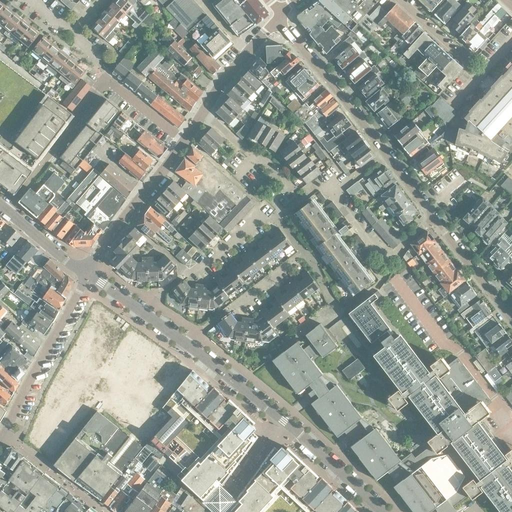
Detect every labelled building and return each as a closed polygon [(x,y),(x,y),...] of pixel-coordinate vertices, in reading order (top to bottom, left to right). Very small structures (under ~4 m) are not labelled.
[(71,10),(75,6),(68,0),(61,0),(61,1),(71,10)] [(113,3),(126,15),(135,22),(139,25),(142,22),(129,11),(133,7),(133,6),(136,2),(134,0),(115,0),(116,0),(113,3)] [(198,42),(213,58),(222,50),(221,48),(226,44),(227,45),(231,42),(193,0),(174,0),(165,8),(175,18),(180,24),(189,32),(198,42)] [(269,14),(257,0),(217,0),(212,4),(238,38),(239,37),(237,34),(253,23),(255,26),(269,15),(269,14)] [(357,33),(362,28),(357,23),(333,1),(332,1),(331,0),(319,0),(318,1),(348,28),(348,29),(351,31),(353,30),(357,33)] [(333,0),(333,1),(357,23),(366,14),(377,2),(377,3),(377,2),(374,0),(333,0)] [(445,0),(418,0),(427,7),(426,8),(430,12),(431,11),(432,12),(440,3),(440,4),(444,0),(443,0),(444,0),(445,0)] [(448,0),(447,1),(435,14),(445,24),(458,11),(461,6),(454,0),(448,0)] [(296,18),(308,33),(324,16),(329,20),(331,19),(335,22),(334,23),(337,25),(345,32),(348,29),(348,28),(318,1),(297,16),(297,18),(296,18)] [(113,3),(106,11),(119,23),(126,15),(113,3)] [(476,10),(468,3),(453,20),(456,22),(452,26),(459,33),(474,17),(472,14),(476,10)] [(396,5),(387,14),(379,23),(382,27),(388,20),(393,24),(404,12),(396,5)] [(366,14),(357,23),(362,28),(363,28),(369,33),(379,23),(387,14),(379,6),(369,17),(366,14)] [(0,24),(3,27),(14,14),(6,7),(0,13),(0,24)] [(119,23),(106,11),(99,19),(112,31),(119,23)] [(22,20),(14,14),(3,27),(12,34),(22,20)] [(145,23),(153,24),(156,20),(149,14),(143,21),(145,23)] [(395,38),(398,41),(415,22),(406,14),(395,26),(400,31),(395,38)] [(467,44),(492,18),(487,14),(485,17),(486,17),(476,28),(471,24),(459,37),(467,44)] [(309,34),(314,40),(323,30),(324,30),(322,28),(329,20),(324,16),(308,33),(309,34)] [(175,18),(169,24),(175,30),(175,29),(180,24),(175,18)] [(488,44),(485,41),(487,39),(483,35),(491,26),(495,21),(492,18),(467,44),(475,52),(479,48),(482,51),(488,44)] [(116,34),(112,31),(99,19),(92,28),(108,43),(116,34)] [(31,27),(22,20),(12,34),(20,40),(31,27)] [(423,30),(415,22),(398,41),(394,45),(398,49),(405,41),(408,43),(409,44),(423,30)] [(189,32),(180,24),(175,29),(184,37),(189,32)] [(324,31),(324,30),(323,30),(314,40),(320,47),(336,30),(331,26),(325,32),(324,31)] [(31,27),(20,40),(28,47),(39,34),(31,27)] [(340,34),(336,30),(320,47),(326,54),(336,44),(333,42),(340,34)] [(369,34),(378,43),(382,39),(373,30),(369,34)] [(411,46),(405,52),(403,55),(408,59),(417,49),(422,54),(433,41),(432,40),(433,39),(429,36),(428,36),(423,32),(411,46)] [(192,58),(167,33),(161,39),(169,47),(166,49),(184,66),(186,64),(187,66),(189,66),(192,63),(192,61),(190,59),(192,58)] [(41,57),(52,44),(43,37),(32,50),(41,57)] [(344,67),(358,55),(350,46),(353,44),(348,39),(332,52),(336,57),(334,59),(342,69),(344,67)] [(434,42),(433,41),(422,54),(427,58),(418,68),(419,70),(422,72),(443,50),(439,46),(439,44),(436,41),(434,42)] [(190,49),(213,75),(220,68),(220,66),(213,58),(198,42),(190,49)] [(130,46),(126,43),(119,52),(123,55),(130,46)] [(402,50),(405,52),(411,46),(409,44),(408,43),(402,50)] [(60,51),(52,44),(41,57),(49,64),(60,51)] [(278,66),(274,70),(271,73),(274,76),(281,70),(284,74),(299,61),(290,51),(285,56),(286,59),(283,62),(282,45),(266,46),(267,63),(278,63),(278,66)] [(155,50),(137,69),(146,77),(147,76),(159,64),(164,58),(155,50)] [(422,72),(426,75),(427,77),(436,67),(441,71),(452,59),(451,58),(452,56),(449,53),(447,54),(443,50),(422,72)] [(64,52),(63,54),(60,51),(49,64),(46,68),(50,71),(52,69),(57,73),(58,71),(70,57),(64,52)] [(361,52),(358,55),(344,67),(348,71),(346,73),(354,83),(357,81),(356,81),(371,69),(362,60),(365,58),(361,52)] [(77,65),(74,62),(75,61),(70,57),(58,71),(62,74),(59,78),(63,82),(77,65)] [(270,73),(266,68),(265,67),(266,65),(265,63),(260,58),(249,70),(268,88),(270,86),(268,85),(269,83),(265,78),(266,77),(270,73)] [(0,184),(8,190),(14,195),(32,171),(38,164),(36,162),(38,159),(69,119),(72,114),(49,97),(0,59),(0,184)] [(174,64),(168,59),(162,65),(168,71),(174,64)] [(453,60),(452,59),(441,71),(446,76),(437,86),(442,90),(443,88),(462,68),(458,64),(458,62),(455,59),(453,60)] [(458,131),(454,145),(462,147),(462,149),(463,150),(464,151),(466,152),(467,153),(469,154),(470,154),(472,155),(474,155),(475,155),(477,155),(478,153),(485,156),(492,160),(491,162),(491,163),(492,164),(493,165),(494,166),(495,167),(496,168),(497,168),(498,168),(498,169),(499,169),(500,168),(501,168),(502,167),(502,166),(503,165),(503,164),(502,164),(502,163),(502,162),(501,162),(509,150),(510,151),(511,149),(511,63),(468,111),(469,112),(464,118),(467,122),(465,130),(459,128),(458,131)] [(131,73),(119,64),(111,73),(123,83),(131,73)] [(170,80),(171,81),(174,77),(159,64),(147,76),(163,89),(170,80)] [(86,72),(77,65),(63,82),(67,85),(70,81),(75,85),(86,72)] [(374,66),(371,69),(356,81),(357,81),(360,86),(358,88),(366,98),(383,84),(375,74),(378,71),(374,66)] [(284,81),(293,91),(311,76),(311,73),(311,72),(309,70),(308,70),(305,70),(302,67),(293,75),(292,74),(284,81)] [(240,79),(241,80),(254,92),(254,91),(261,84),(248,71),(240,79)] [(135,92),(141,84),(143,82),(131,73),(123,83),(135,92)] [(182,75),(175,84),(188,96),(196,102),(202,93),(182,75)] [(311,76),(293,91),(303,102),(311,95),(310,94),(319,85),(316,82),(316,80),(313,76),(311,76)] [(91,87),(82,80),(78,84),(87,92),(91,87)] [(181,104),(188,96),(175,84),(171,81),(170,80),(163,89),(181,104)] [(247,99),(254,92),(241,80),(234,87),(247,100),(247,99)] [(82,99),(87,92),(78,84),(72,91),(82,99)] [(149,98),(153,93),(141,84),(135,92),(145,100),(147,97),(149,98)] [(251,103),(247,99),(247,100),(234,87),(227,95),(230,97),(245,112),(245,111),(244,110),(251,103)] [(385,96),(387,95),(382,89),(366,102),(374,111),(383,103),(384,105),(389,101),(385,96)] [(262,107),(272,92),(268,90),(259,105),(262,107)] [(334,98),(326,90),(313,101),(314,103),(309,107),(305,103),(294,113),(304,124),(305,123),(334,98)] [(76,106),(82,99),(72,91),(67,99),(76,106)] [(178,126),(185,118),(153,93),(149,98),(147,97),(145,100),(150,104),(178,126)] [(404,93),(399,97),(404,103),(409,99),(404,93)] [(196,102),(188,96),(181,104),(190,112),(196,102)] [(241,116),(245,112),(230,97),(223,105),(236,117),(240,121),(243,117),(241,116)] [(431,107),(437,115),(448,104),(440,97),(431,107)] [(272,98),(270,101),(277,109),(280,106),(272,98)] [(340,106),(334,98),(305,123),(319,141),(326,136),(319,128),(320,128),(319,127),(326,121),(326,120),(325,119),(327,117),(329,119),(333,115),(331,113),(340,106)] [(76,106),(67,99),(62,104),(72,111),(76,106)] [(106,99),(87,122),(99,132),(102,128),(104,130),(120,110),(106,99)] [(288,107),(294,113),(298,109),(292,103),(288,107)] [(388,128),(397,121),(402,117),(391,103),(386,107),(376,114),(388,128)] [(457,113),(448,104),(437,115),(445,126),(457,113)] [(236,117),(223,105),(216,112),(229,125),(236,117)] [(433,119),(437,116),(430,106),(425,110),(433,119)] [(113,124),(125,134),(130,127),(142,135),(137,141),(160,159),(168,149),(145,131),(134,122),(122,112),(113,124)] [(330,151),(337,145),(346,139),(341,132),(350,125),(350,126),(351,125),(351,124),(350,124),(343,115),(343,114),(342,115),(328,125),(327,126),(328,127),(328,126),(335,136),(323,145),(328,152),(330,151)] [(257,142),(257,141),(269,122),(260,117),(248,136),(257,142)] [(402,146),(418,132),(420,130),(416,125),(412,121),(394,136),(402,145),(402,146)] [(86,124),(73,140),(82,147),(89,139),(95,145),(103,135),(99,132),(87,122),(86,123),(86,124)] [(278,127),(269,122),(257,141),(266,146),(275,132),(278,127)] [(125,134),(113,124),(109,130),(120,139),(125,134)] [(236,134),(241,139),(248,129),(244,125),(236,134)] [(224,140),(211,128),(204,135),(217,148),(224,140)] [(447,128),(441,135),(445,140),(447,143),(454,145),(458,131),(448,129),(447,128)] [(356,131),(346,139),(337,145),(330,151),(333,154),(340,149),(344,153),(347,151),(348,151),(362,140),(356,131)] [(275,132),(266,146),(275,152),(285,137),(275,132)] [(426,142),(418,132),(402,146),(402,145),(401,146),(411,157),(425,145),(424,144),(426,142)] [(210,155),(217,148),(204,135),(197,143),(210,155)] [(309,135),(301,141),(305,146),(313,139),(309,135)] [(73,140),(59,157),(75,170),(82,160),(76,155),(82,147),(73,140)] [(348,151),(354,159),(368,148),(362,140),(348,151)] [(286,161),(300,150),(294,141),(279,153),(286,161)] [(132,159),(145,170),(146,169),(148,169),(150,167),(150,165),(154,161),(138,148),(135,152),(137,153),(132,159)] [(236,205),(240,201),(245,196),(214,166),(193,148),(184,159),(195,166),(195,167),(236,205)] [(320,161),(325,157),(319,148),(316,151),(314,152),(320,161)] [(375,156),(368,148),(354,159),(360,167),(375,156)] [(426,154),(427,156),(417,163),(421,169),(421,171),(422,173),(425,173),(426,175),(443,162),(433,148),(426,154)] [(223,162),(227,165),(238,153),(235,150),(223,162)] [(307,158),(300,150),(286,161),(292,169),(294,168),(307,158)] [(146,171),(145,170),(132,159),(125,154),(118,163),(139,181),(146,171)] [(300,176),(314,165),(308,157),(307,158),(294,168),(300,176)] [(84,159),(79,165),(84,170),(89,164),(84,159)] [(194,200),(198,204),(203,209),(219,224),(223,220),(227,216),(231,210),(236,206),(236,205),(195,167),(195,166),(184,159),(175,172),(187,180),(181,189),(186,194),(194,200)] [(337,164),(345,174),(348,171),(340,161),(337,164)] [(127,198),(135,187),(110,164),(101,174),(120,191),(127,198)] [(300,176),(306,184),(321,174),(314,165),(300,176)] [(367,180),(378,194),(396,181),(385,166),(367,180)] [(84,214),(93,222),(103,230),(126,199),(99,175),(101,174),(94,168),(68,199),(71,201),(75,204),(76,203),(86,212),(84,214)] [(37,218),(49,203),(55,196),(55,194),(58,190),(65,183),(53,173),(36,194),(30,189),(19,202),(37,218)] [(505,190),(511,181),(511,180),(508,177),(500,186),(505,190)] [(166,189),(179,202),(180,202),(179,201),(186,194),(181,189),(173,181),(166,189)] [(346,190),(351,197),(362,188),(357,182),(346,190)] [(378,208),(381,211),(389,205),(403,195),(396,185),(381,196),(382,196),(380,198),(384,203),(378,208)] [(172,209),(179,202),(166,189),(159,197),(172,209)] [(55,196),(49,203),(37,218),(45,225),(58,210),(66,201),(68,199),(58,190),(55,194),(55,196)] [(410,204),(403,195),(389,205),(396,215),(410,204)] [(245,196),(240,201),(249,210),(254,204),(245,196)] [(166,216),(172,209),(159,197),(152,204),(166,216)] [(470,221),(473,225),(474,225),(490,206),(490,207),(491,206),(490,204),(487,201),(484,199),(482,197),(480,200),(477,201),(476,204),(463,219),(468,223),(470,221)] [(59,215),(71,201),(68,199),(66,201),(58,210),(45,225),(44,226),(48,230),(49,229),(52,231),(53,230),(52,229),(58,222),(59,223),(63,218),(59,215)] [(245,215),(249,210),(240,201),(236,205),(236,206),(245,215)] [(371,282),(361,269),(334,235),(337,233),(312,201),(294,215),(318,246),(316,248),(353,296),(371,282)] [(332,202),(325,207),(328,211),(331,208),(335,205),(332,202)] [(198,204),(195,208),(200,213),(203,209),(198,204)] [(410,204),(396,215),(400,220),(397,222),(401,226),(404,224),(404,225),(413,218),(412,217),(414,215),(413,213),(415,211),(410,204)] [(245,215),(236,206),(231,210),(240,219),(245,215)] [(492,208),(490,207),(490,206),(474,225),(473,225),(472,226),(477,229),(475,231),(480,236),(481,235),(480,234),(498,215),(499,214),(497,213),(495,210),(492,208)] [(145,214),(159,227),(162,223),(172,232),(175,229),(150,207),(145,214)] [(368,208),(364,211),(362,212),(372,225),(377,221),(368,208)] [(236,224),(240,219),(231,210),(227,216),(236,224)] [(63,218),(59,223),(58,222),(52,229),(53,230),(52,231),(57,235),(57,237),(59,238),(61,238),(62,239),(75,225),(69,220),(71,217),(67,214),(63,218)] [(172,240),(159,227),(145,214),(137,226),(151,238),(156,232),(169,244),(172,240)] [(500,217),(498,215),(480,234),(481,235),(485,238),(483,240),(488,244),(507,223),(505,222),(503,218),(500,217)] [(191,216),(186,221),(189,224),(194,219),(191,216)] [(202,223),(215,236),(222,228),(209,216),(202,223)] [(232,229),(236,224),(227,216),(223,220),(232,229)] [(381,218),(377,221),(372,225),(376,230),(385,222),(381,218)] [(228,233),(232,229),(223,220),(219,224),(228,233)] [(348,224),(346,220),(339,225),(342,229),(348,224)] [(87,230),(91,226),(92,223),(89,221),(84,228),(87,230)] [(103,230),(93,222),(92,223),(91,226),(92,227),(91,229),(100,235),(103,230)] [(385,222),(376,230),(380,235),(389,227),(385,222)] [(209,243),(215,236),(202,223),(196,230),(209,243)] [(70,244),(73,246),(73,247),(85,232),(76,225),(65,240),(66,242),(68,243),(70,244)] [(85,233),(85,232),(73,247),(73,246),(73,247),(74,248),(74,247),(75,246),(90,246),(91,247),(100,235),(91,229),(92,227),(91,226),(87,230),(85,233)] [(11,247),(20,236),(11,227),(1,239),(11,247)] [(384,239),(393,231),(389,227),(380,235),(384,239)] [(127,235),(123,238),(135,251),(146,239),(134,228),(127,235)] [(275,237),(273,239),(282,251),(291,244),(278,228),(272,233),(275,237)] [(209,243),(196,230),(188,238),(202,250),(209,243)] [(397,236),(397,235),(393,231),(384,239),(388,244),(397,236)] [(412,245),(419,254),(434,242),(435,242),(427,231),(414,242),(412,245)] [(360,239),(357,235),(350,240),(354,244),(357,242),(360,239)] [(397,236),(388,244),(393,249),(402,241),(397,236)] [(267,237),(262,241),(274,257),(282,251),(273,239),(270,240),(267,237)] [(494,263),(507,248),(503,244),(506,241),(501,237),(498,239),(492,245),(495,247),(487,255),(488,257),(487,258),(490,262),(492,260),(493,262),(494,263)] [(117,269),(119,268),(130,256),(135,251),(123,238),(119,242),(121,244),(114,251),(117,255),(110,262),(117,269)] [(27,263),(38,250),(27,240),(6,265),(14,272),(24,261),(27,263)] [(259,249),(257,251),(266,263),(274,257),(262,241),(256,245),(259,249)] [(438,244),(437,245),(434,242),(419,254),(416,257),(423,266),(426,264),(442,252),(441,252),(443,251),(438,244)] [(511,243),(507,248),(494,263),(500,269),(509,261),(511,263),(511,262),(511,243)] [(175,256),(185,265),(192,258),(182,249),(175,256)] [(258,269),(266,263),(257,251),(254,253),(251,249),(246,253),(258,269)] [(365,258),(368,255),(371,253),(369,250),(362,255),(365,258)] [(414,260),(407,251),(403,256),(409,264),(411,268),(416,264),(413,261),(414,260)] [(426,264),(434,273),(449,261),(442,252),(426,264)] [(243,261),(241,263),(250,275),(258,269),(246,253),(240,257),(243,261)] [(43,266),(49,259),(43,254),(36,261),(43,267),(43,266)] [(158,278),(164,278),(176,266),(165,255),(158,263),(162,267),(158,272),(158,278)] [(137,263),(130,256),(119,268),(130,278),(137,278),(138,272),(133,267),(137,263)] [(137,281),(148,281),(148,258),(142,258),(142,263),(137,263),(133,267),(138,272),(137,278),(137,281)] [(158,281),(158,278),(158,272),(162,267),(158,263),(153,263),(153,258),(148,258),(148,281),(158,281)] [(62,271),(49,259),(43,266),(45,268),(41,274),(51,284),(62,271)] [(242,281),(250,275),(241,263),(238,265),(235,261),(230,266),(231,267),(242,281)] [(456,271),(449,261),(434,273),(441,283),(456,271)] [(376,265),(372,268),(377,275),(381,272),(376,265)] [(229,275),(226,277),(236,290),(244,284),(242,281),(231,267),(226,271),(229,275)] [(444,297),(449,293),(465,280),(457,270),(456,271),(441,283),(443,286),(438,290),(444,297)] [(57,291),(66,299),(71,289),(74,284),(74,282),(62,271),(51,284),(50,285),(57,290),(57,291)] [(303,279),(300,281),(310,294),(318,287),(306,271),(300,275),(303,279)] [(60,310),(66,299),(57,291),(57,290),(50,285),(51,284),(41,274),(36,281),(49,290),(43,298),(60,310)] [(215,279),(219,285),(227,296),(228,296),(236,290),(226,277),(223,279),(220,275),(215,279)] [(425,287),(430,283),(424,276),(419,279),(425,287)] [(295,279),(289,283),(302,300),(310,294),(300,281),(298,283),(295,279)] [(0,300),(9,289),(0,280),(0,300)] [(181,303),(188,304),(189,297),(185,292),(190,288),(184,280),(171,290),(181,303)] [(477,295),(465,280),(449,293),(460,307),(461,308),(467,303),(477,295)] [(287,291),(284,293),(294,306),(302,300),(289,283),(284,287),(287,291)] [(195,289),(190,288),(185,292),(189,297),(188,304),(188,306),(198,307),(201,284),(196,284),(195,289)] [(208,309),(208,307),(209,300),(215,295),(211,290),(207,290),(207,285),(201,284),(198,307),(208,309)] [(219,285),(211,290),(215,295),(209,300),(208,307),(215,308),(229,297),(228,296),(227,296),(219,285)] [(37,312),(53,322),(59,312),(43,302),(40,305),(34,301),(34,302),(27,297),(17,290),(14,294),(37,312)] [(286,312),(294,306),(284,293),(282,295),(279,291),(273,296),(275,299),(286,312)] [(371,343),(378,338),(387,331),(368,306),(381,295),(378,291),(348,314),(371,343)] [(273,307),(271,309),(280,321),(288,315),(286,312),(275,299),(270,303),(273,307)] [(473,327),(491,313),(484,304),(485,304),(481,299),(481,300),(480,299),(467,309),(460,314),(464,319),(466,317),(473,327)] [(469,305),(467,303),(461,308),(460,307),(457,310),(459,313),(469,305)] [(272,327),(280,321),(271,309),(268,311),(265,307),(259,312),(264,318),(272,327)] [(44,335),(53,322),(37,312),(29,324),(44,335)] [(506,333),(491,313),(473,327),(461,336),(464,339),(480,327),(483,332),(478,336),(486,348),(492,344),(506,333)] [(228,337),(234,338),(235,338),(235,331),(231,326),(236,321),(230,314),(217,323),(228,337)] [(241,322),(236,321),(231,326),(235,331),(235,338),(234,338),(234,340),(244,341),(247,318),(242,317),(241,322)] [(255,342),(255,340),(255,333),(260,329),(256,324),(257,324),(252,323),(253,319),(247,318),(244,341),(255,342)] [(257,324),(256,324),(260,329),(255,333),(255,340),(268,342),(277,335),(272,327),(264,318),(257,324)] [(0,326),(0,327),(17,342),(25,333),(12,322),(11,324),(6,320),(0,326)] [(374,354),(403,392),(401,394),(398,390),(387,398),(397,411),(408,402),(404,398),(409,395),(438,432),(427,441),(430,446),(415,458),(411,453),(401,461),(375,428),(368,433),(359,420),(362,418),(336,385),(329,390),(319,377),(322,375),(312,361),(320,355),(322,358),(337,347),(324,330),(324,329),(320,323),(315,327),(315,328),(305,335),(311,343),(303,349),(297,342),(284,352),(283,352),(272,361),(277,367),(298,394),(305,389),(314,401),(311,404),(320,414),(319,415),(332,432),(333,432),(337,437),(344,432),(353,444),(350,447),(355,453),(376,480),(387,472),(397,485),(394,487),(402,498),(412,511),(429,511),(446,499),(452,508),(481,486),(501,511),(511,511),(511,474),(506,467),(511,463),(511,464),(511,448),(506,453),(480,420),(489,413),(485,407),(492,402),(458,358),(447,366),(440,357),(430,366),(433,370),(428,373),(399,335),(394,339),(391,335),(390,335),(387,331),(378,338),(384,346),(374,354)] [(34,357),(40,346),(25,333),(17,342),(34,357)] [(511,340),(506,333),(492,344),(498,352),(496,353),(499,357),(507,350),(506,349),(511,344),(511,340)] [(287,346),(284,342),(277,347),(280,351),(287,346)] [(23,371),(31,362),(12,345),(0,358),(0,363),(18,380),(25,373),(23,371)] [(494,367),(497,364),(486,348),(476,356),(488,371),(494,367)] [(357,359),(342,370),(349,380),(352,377),(350,374),(359,368),(361,371),(365,368),(357,359)] [(0,379),(14,392),(20,382),(0,364),(0,379)] [(501,376),(494,367),(488,371),(499,386),(504,382),(501,377),(501,376)] [(189,487),(195,493),(203,500),(219,483),(221,485),(222,485),(257,437),(253,432),(256,429),(252,425),(254,423),(229,399),(229,400),(228,400),(214,387),(212,389),(192,370),(192,371),(192,370),(162,408),(172,417),(150,440),(146,445),(145,446),(160,459),(165,454),(187,474),(181,480),(189,487)] [(0,402),(5,407),(12,397),(0,385),(0,402)] [(503,393),(506,398),(511,393),(511,387),(511,386),(503,393)] [(69,478),(74,481),(115,431),(118,428),(97,411),(53,465),(58,469),(59,468),(61,470),(60,471),(67,476),(67,475),(70,477),(69,478)] [(74,482),(100,500),(143,448),(130,437),(118,428),(115,431),(74,481),(74,482)] [(100,500),(109,507),(124,489),(122,487),(134,473),(131,471),(139,461),(142,463),(151,452),(144,446),(143,448),(100,500)] [(358,511),(347,501),(321,477),(320,479),(287,448),(285,450),(281,446),(278,450),(274,447),(236,499),(238,500),(239,501),(228,511),(358,511)] [(0,469),(10,477),(24,457),(25,457),(12,447),(7,448),(0,460),(0,469)] [(151,456),(144,465),(151,471),(158,463),(151,456)] [(0,491),(0,510),(2,511),(13,511),(14,511),(26,496),(27,495),(44,473),(43,473),(43,472),(37,468),(37,467),(36,467),(34,465),(35,465),(34,465),(32,463),(31,463),(25,458),(26,458),(25,458),(24,457),(10,477),(5,485),(1,490),(0,491)] [(0,481),(5,485),(10,477),(0,469),(0,481)] [(149,511),(161,496),(162,495),(160,494),(165,487),(170,480),(157,470),(139,493),(132,501),(123,511),(149,511)] [(137,472),(124,489),(109,507),(115,511),(119,511),(129,499),(132,501),(139,493),(135,490),(144,479),(137,472)] [(44,473),(27,495),(26,496),(14,511),(13,511),(38,511),(43,508),(61,486),(52,479),(44,473)] [(162,495),(161,496),(171,503),(182,511),(184,508),(185,508),(192,496),(195,493),(188,488),(183,484),(175,495),(165,487),(160,494),(162,495)] [(48,511),(54,511),(69,493),(70,493),(61,486),(43,508),(48,511)] [(69,493),(54,511),(84,511),(87,510),(81,505),(82,504),(69,493)] [(165,511),(171,503),(161,496),(149,511),(165,511)] [(202,511),(206,507),(192,496),(185,508),(181,511),(202,511)]
